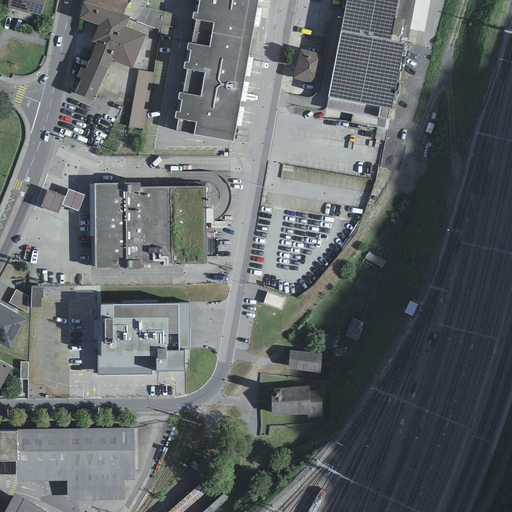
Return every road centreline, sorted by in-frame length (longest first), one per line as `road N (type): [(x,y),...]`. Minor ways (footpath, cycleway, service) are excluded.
road 1 (residential): [(289,0),(218,379),(198,398),(176,404),(0,407)]
road 2 (primary): [(50,103),(0,243)]
road 3 (unknown): [(93,511),(164,404)]
